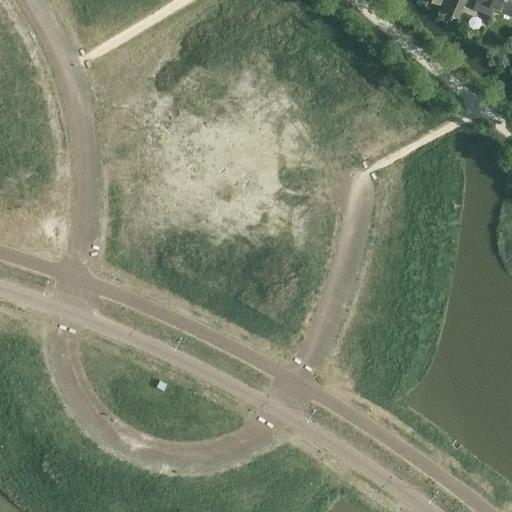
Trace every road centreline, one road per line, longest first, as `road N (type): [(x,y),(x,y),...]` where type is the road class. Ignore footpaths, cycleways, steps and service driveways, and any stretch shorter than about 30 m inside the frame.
road 1 (residential): [(283,418),(225,455),(167,459),(135,449),(97,424),(72,380),(71,313)]
road 2 (residential): [(75,278),(73,112),(64,68),(29,0)]
road 3 (residential): [(304,386),(75,278)]
road 4 (residential): [(71,313),(283,418)]
road 5 (residential): [(488,511),(304,386)]
road 6 (unclassified): [(511,134),(355,0)]
road 7 (residential): [(353,189),(354,214),(304,386)]
road 8 (residential): [(283,418),(365,461),(430,511)]
